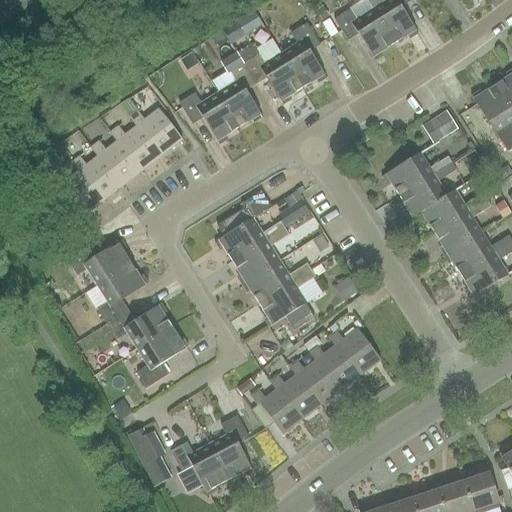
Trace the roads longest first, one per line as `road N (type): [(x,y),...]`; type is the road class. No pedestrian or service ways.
road 1 (residential): [(142,418),(230,356),(168,250),(167,221),(257,163),(310,140)]
road 2 (residential): [(462,388),(310,140)]
road 3 (residential): [(310,140),(511,11)]
road 4 (residential): [(290,511),(462,388)]
